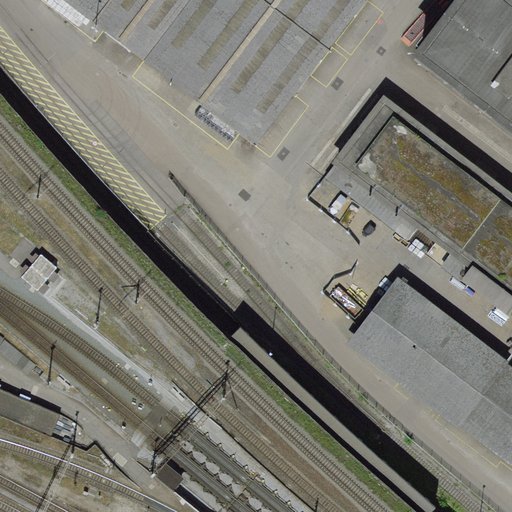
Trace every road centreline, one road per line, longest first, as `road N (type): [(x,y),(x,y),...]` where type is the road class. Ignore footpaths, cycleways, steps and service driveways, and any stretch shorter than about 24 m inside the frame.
road 1 (motorway): [(352,511),(203,376),(0,156)]
road 2 (motorway): [(0,267),(248,511)]
